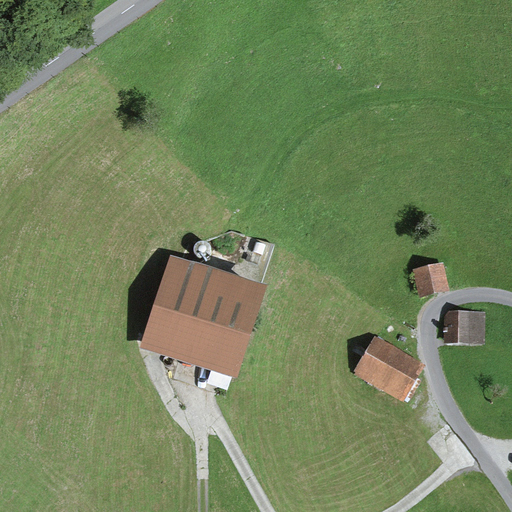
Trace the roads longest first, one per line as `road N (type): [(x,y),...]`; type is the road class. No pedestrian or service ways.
road 1 (track): [(511,501),(437,392),(425,329),(440,305),(482,286),(511,298)]
road 2 (tertiary): [(0,90),(135,0)]
